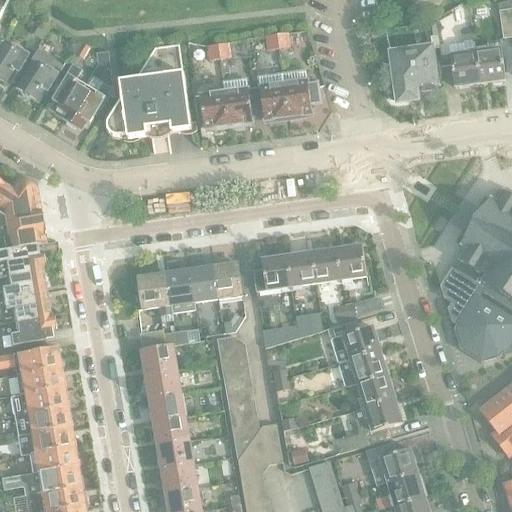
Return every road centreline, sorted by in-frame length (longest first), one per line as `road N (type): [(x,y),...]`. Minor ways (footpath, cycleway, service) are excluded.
road 1 (residential): [(480,511),(382,193)]
road 2 (residential): [(80,241),(382,193)]
road 3 (tertiary): [(368,149),(81,178)]
road 4 (residential): [(126,511),(80,241)]
road 5 (residential): [(368,149),(338,0)]
road 6 (tertiary): [(511,130),(368,149)]
